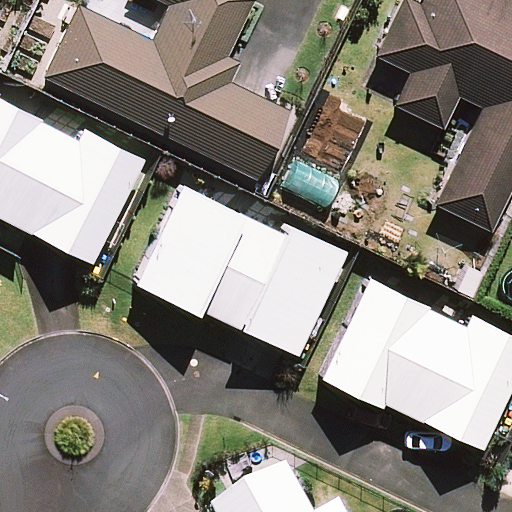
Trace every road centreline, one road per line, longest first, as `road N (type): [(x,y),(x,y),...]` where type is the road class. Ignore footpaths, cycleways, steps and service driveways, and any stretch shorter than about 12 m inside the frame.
road 1 (residential): [(107,384),(198,349),(511,505)]
road 2 (residential): [(107,384),(56,354),(17,376),(3,409),(10,511)]
road 3 (residential): [(95,511),(113,479),(120,422),(107,384)]
